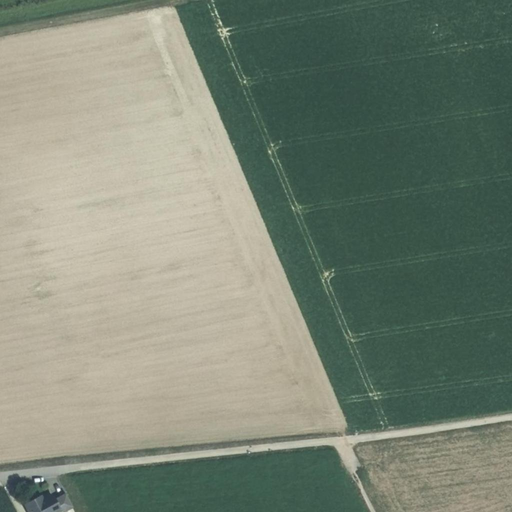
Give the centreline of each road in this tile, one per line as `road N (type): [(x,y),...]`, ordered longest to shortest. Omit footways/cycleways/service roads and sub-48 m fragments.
road 1 (track): [(60,471),(338,440)]
road 2 (track): [(338,440),(511,417)]
road 3 (track): [(132,0),(0,23)]
